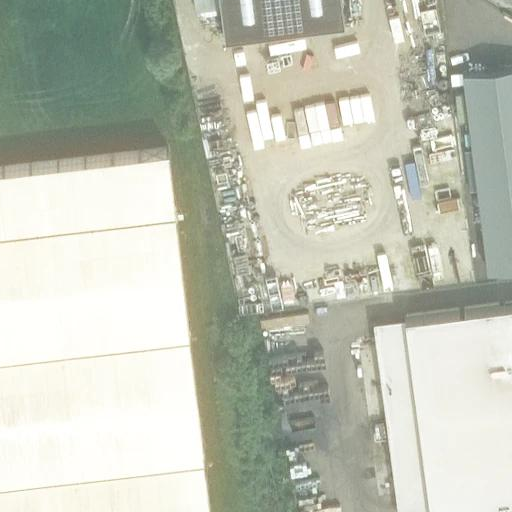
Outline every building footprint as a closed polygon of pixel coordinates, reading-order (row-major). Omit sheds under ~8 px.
[(220,0),(225,35),(345,20),(341,0),(220,0)] [(511,266),(511,64),(462,71),(488,270),(511,266)] [(0,511),(211,511),(169,146),(0,165),(0,511)] [(511,301),(405,315),(408,339),(376,344),(396,494),(428,490),(430,511),(442,511),(511,503),(511,301)] [(309,471),(325,472),(326,459),(311,458),(309,471)]
